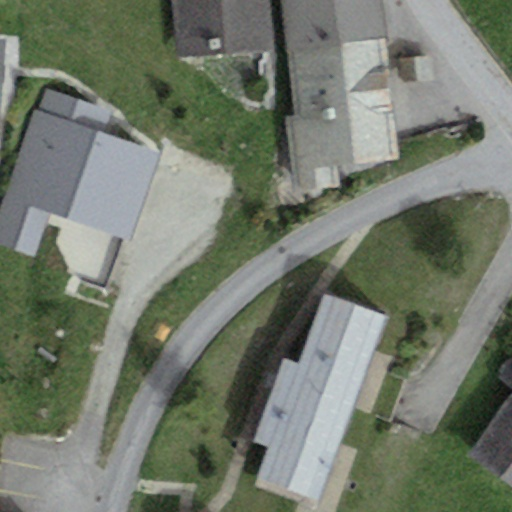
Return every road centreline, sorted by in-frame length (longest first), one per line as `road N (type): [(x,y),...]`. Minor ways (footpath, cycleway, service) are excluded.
road 1 (residential): [(511,152),(339,221),(208,318),(163,376),(133,437),(111,511)]
road 2 (residential): [(421,0),(511,115)]
